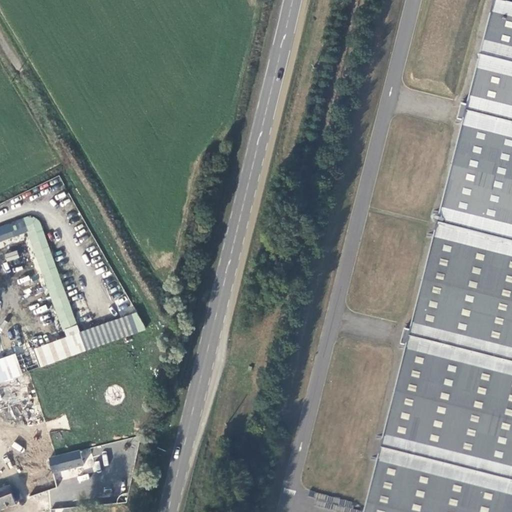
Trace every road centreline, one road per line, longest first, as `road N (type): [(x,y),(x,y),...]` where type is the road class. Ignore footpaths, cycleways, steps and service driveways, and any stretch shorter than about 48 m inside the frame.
road 1 (primary): [(290,0),(166,511)]
road 2 (track): [(0,33),(152,289)]
